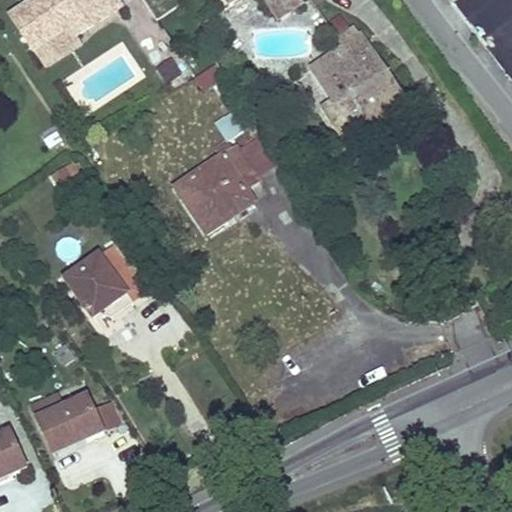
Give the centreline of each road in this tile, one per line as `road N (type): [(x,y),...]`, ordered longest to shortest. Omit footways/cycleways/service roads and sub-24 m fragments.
road 1 (primary): [(511,357),(349,430),(214,511)]
road 2 (primary): [(220,511),(451,425)]
road 3 (residential): [(419,0),(511,121)]
